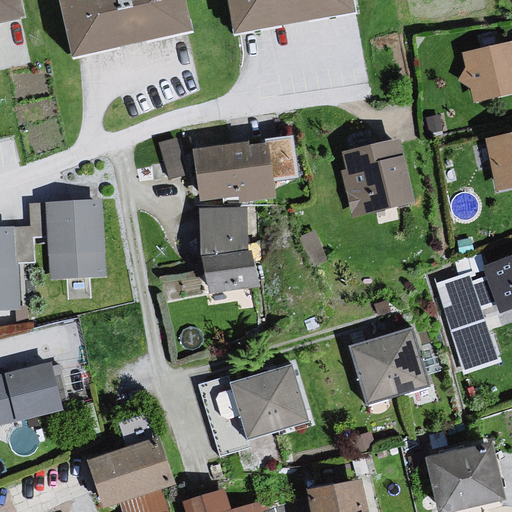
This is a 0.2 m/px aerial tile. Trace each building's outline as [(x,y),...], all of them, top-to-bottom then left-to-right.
[(34,0),(0,0),(0,34),(41,26),(34,0)] [(196,0),(65,0),(83,66),(206,44),(196,0)] [(364,0),(237,0),(247,43),(368,21),(364,0)] [(511,47),(464,57),(476,108),(511,101),(511,47)] [(182,135),(163,136),(165,172),(184,171),(182,135)] [(511,140),(490,144),(500,197),(511,194),(511,140)] [(407,146),(346,158),(350,172),(345,175),(354,220),(423,208),(407,146)] [(276,148),(197,158),(205,208),(281,202),(276,148)] [(105,208),(50,208),(53,284),(104,284),(105,208)] [(248,211),(200,216),(213,297),(266,292),(263,266),(255,257),(248,211)] [(17,236),(0,236),(0,316),(20,317),(17,236)] [(511,264),(489,272),(504,326),(511,323),(511,264)] [(463,370),(499,360),(473,267),(437,276),(463,370)] [(418,338),(353,353),(370,411),(436,395),(418,338)] [(82,361),(65,364),(70,390),(88,387),(82,361)] [(57,369),(0,381),(0,428),(69,416),(57,369)] [(299,373),(234,391),(252,446),(317,430),(299,373)] [(170,448),(94,467),(108,511),(124,511),(184,492),(170,448)] [(511,501),(503,451),(434,465),(444,511),(487,511),(511,506),(511,501)] [(373,511),(369,490),(319,499),(320,511),(373,511)] [(235,511),(228,495),(189,508),(189,511),(243,511),(235,511)]
